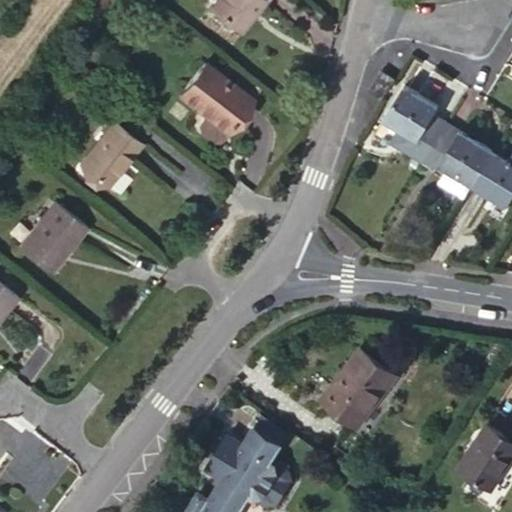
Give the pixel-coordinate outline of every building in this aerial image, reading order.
[(262,0),(213,0),(211,3),(241,27),(262,0)] [(217,75),(219,71),(202,59),(178,92),(206,112),(227,128),(248,99),(217,75)] [(251,95),(219,71),(217,75),(248,99),(251,95)] [(387,112),(404,84),(401,81),(383,110),(387,112)] [(391,139),(423,160),(448,118),(435,110),(439,103),(406,82),(404,84),(387,112),(385,115),(394,120),(401,125),(391,139)] [(227,128),(206,112),(200,121),(200,128),(213,137),(221,136),(227,128)] [(448,118),(423,160),(435,167),(440,159),(474,181),(495,147),(448,118)] [(142,139),(115,119),(80,162),(107,182),(142,139)] [(385,135),(391,139),(401,125),(394,120),(385,135)] [(495,147),(474,181),(508,202),(511,195),(511,154),(511,157),(495,147)] [(87,225),(55,199),(19,245),(52,271),(87,225)] [(0,318),(18,294),(0,280),(0,318)] [(377,387),(382,390),(396,371),(360,344),(321,397),(352,420),(377,387)] [(357,423),(382,390),(377,387),(352,420),(357,423)] [(511,437),(486,421),(457,465),(491,487),(511,455),(511,437)] [(281,440),(252,423),(241,440),(225,430),(205,465),(221,475),(208,496),(197,489),(184,510),(187,511),(237,511),(249,493),(266,504),(276,502),(290,478),(287,469),(270,458),(281,440)]
